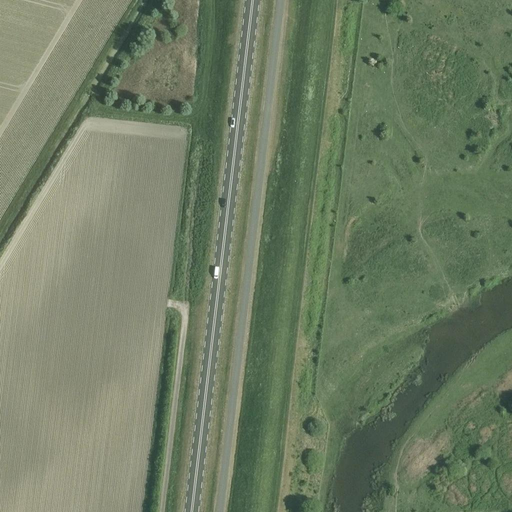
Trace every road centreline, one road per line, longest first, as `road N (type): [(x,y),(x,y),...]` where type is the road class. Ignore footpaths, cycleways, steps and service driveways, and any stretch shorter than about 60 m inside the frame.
road 1 (primary): [(190,511),(251,0)]
road 2 (unclassified): [(219,511),(279,0)]
road 3 (unclassified): [(161,511),(184,312),(173,304)]
